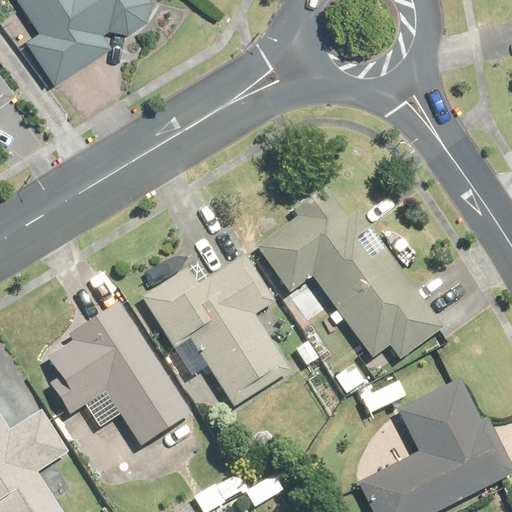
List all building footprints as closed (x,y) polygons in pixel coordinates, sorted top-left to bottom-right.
[(13,0),(37,35),(22,45),(49,85),(103,49),(95,36),(102,31),(124,35),(140,24),(144,4),(141,0),(13,0)] [(292,220),(249,248),(284,295),(305,279),(367,360),(383,349),(396,363),(438,332),(353,215),(345,222),(321,191),(286,211),(292,220)] [(181,271),(138,299),(170,349),(182,341),(228,412),(289,373),(252,316),(271,303),(239,254),(191,286),(181,271)] [(54,380),(45,387),(64,417),(102,393),(137,447),(188,415),(115,300),(60,335),(65,342),(40,358),(54,380)] [(392,411),(412,455),(354,483),(368,511),(434,511),(510,475),(481,421),(475,423),(451,381),(392,411)] [(64,453),(35,410),(5,430),(0,423),(0,511),(56,511),(32,474),(64,453)]
